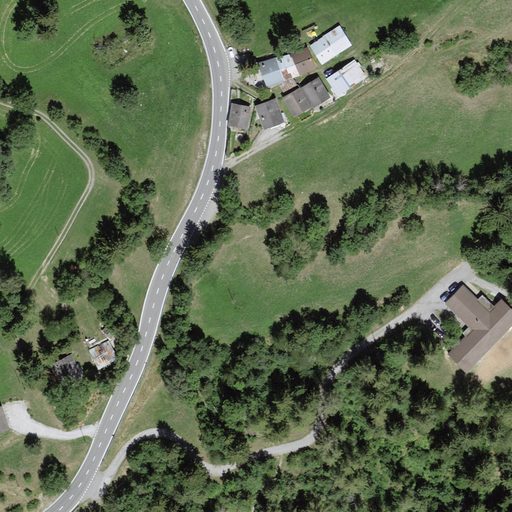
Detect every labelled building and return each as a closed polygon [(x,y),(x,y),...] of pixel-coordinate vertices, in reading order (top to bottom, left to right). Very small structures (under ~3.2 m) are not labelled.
[(345,42),(335,25),(305,44),(316,62),(345,42)] [(309,70),(302,48),(254,60),(262,85),(309,70)] [(359,75),(349,57),(320,78),(330,93),(359,75)] [(323,95),(313,79),(279,96),(288,115),(323,95)] [(276,121),(269,99),(251,105),(257,127),(276,121)] [(240,128),(244,107),(229,103),(225,125),(240,128)] [(477,301),(464,288),(449,304),(474,328),(450,353),(467,369),(511,321),(511,311),(501,301),(495,308),(482,296),(477,301)] [(108,359),(101,342),(84,350),(93,369),(108,359)] [(53,359),(59,378),(80,371),(74,352),(53,359)] [(232,446),(220,451),(225,462),(237,458),(232,446)]
